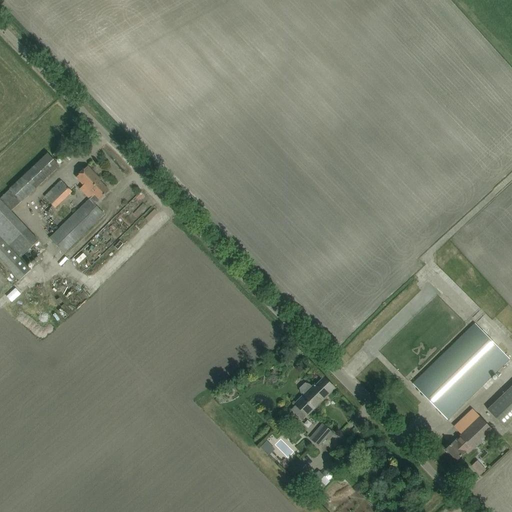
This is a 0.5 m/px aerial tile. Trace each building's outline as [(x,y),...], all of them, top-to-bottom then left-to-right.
[(10,211),(58,166),(47,154),(0,198),(0,259),(19,280),(30,270),(19,258),(38,241),(10,211)] [(100,180),(87,167),(76,177),(83,185),(79,189),(89,198),(49,238),(64,253),(103,214),(94,205),(109,191),(99,181),(100,180)] [(72,192),(61,180),(44,197),(55,208),(72,192)] [(156,222),(160,214),(155,211),(151,219),(156,222)] [(479,261),(458,281),(467,291),(482,276),(479,272),(483,267),(487,271),(496,261),(490,255),(491,254),(479,241),(469,251),(479,261)] [(100,255),(104,259),(113,251),(108,247),(100,255)] [(484,294),(505,276),(496,265),(475,283),(484,294)] [(418,329),(410,314),(398,320),(406,335),(418,329)] [(21,334),(25,330),(16,321),(12,325),(21,334)] [(475,324),(461,338),(413,385),(446,419),(509,359),(475,324)] [(405,374),(438,343),(434,338),(435,337),(430,331),(395,363),(405,374)] [(334,388),(324,378),(315,386),(314,385),(311,388),(309,385),(306,385),(301,390),(301,393),(303,396),(295,404),(296,405),(292,409),(300,417),(304,413),(306,416),(334,388)] [(511,386),(487,410),(504,428),(511,419),(511,386)] [(461,435),(446,450),(456,461),(471,447),(474,449),(493,431),(472,409),(453,427),(461,435)] [(324,426),(312,440),(321,448),(328,439),(331,441),(335,436),(332,434),(333,434),(324,426)] [(260,446),(269,454),(274,449),(265,441),(260,446)] [(487,479),(494,474),(487,463),(479,468),(487,479)] [(320,474),(307,487),(316,496),(329,482),(320,474)]
